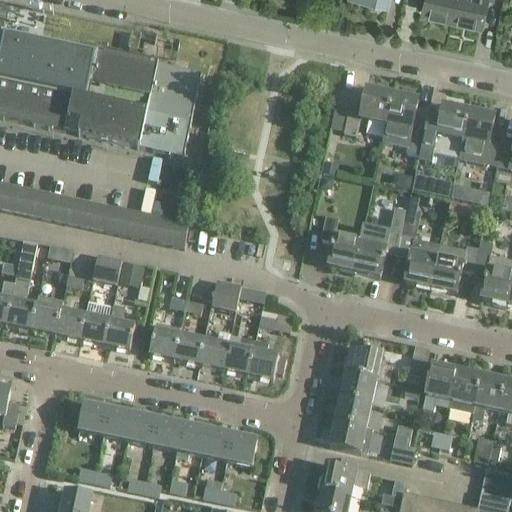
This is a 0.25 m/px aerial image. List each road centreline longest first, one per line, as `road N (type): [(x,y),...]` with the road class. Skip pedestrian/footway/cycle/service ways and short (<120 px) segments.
road 1 (residential): [(511,86),(108,0)]
road 2 (residential): [(296,424),(320,314),(511,351)]
road 3 (residential): [(296,424),(50,373)]
road 4 (residential): [(20,511),(50,373)]
